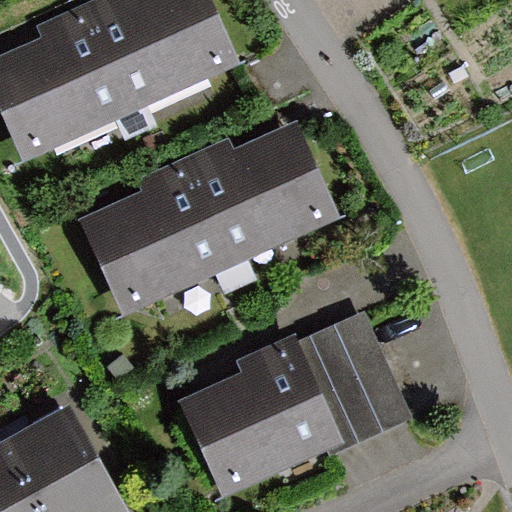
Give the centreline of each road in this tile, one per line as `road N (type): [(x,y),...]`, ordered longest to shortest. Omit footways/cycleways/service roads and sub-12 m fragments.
road 1 (residential): [(286,0),(418,196),(511,448)]
road 2 (residential): [(511,468),(419,489),(374,511)]
